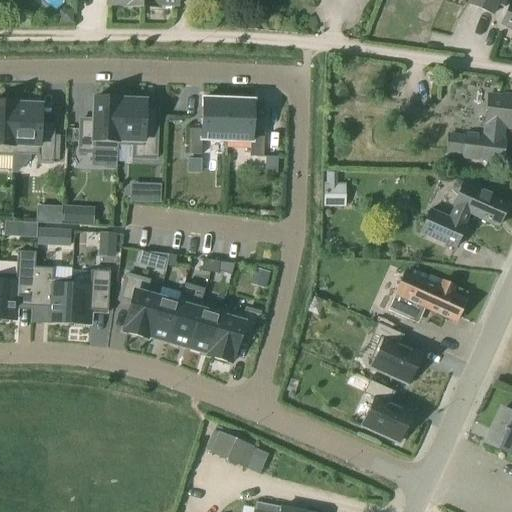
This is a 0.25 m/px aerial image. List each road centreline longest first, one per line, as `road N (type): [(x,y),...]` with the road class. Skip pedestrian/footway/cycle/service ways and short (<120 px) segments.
road 1 (residential): [(253,414),(294,244),(296,87),(270,74),(0,69)]
road 2 (track): [(0,37),(281,41),(511,73)]
road 3 (residential): [(0,357),(116,365),(253,414)]
road 4 (residential): [(423,487),(511,287)]
road 5 (residential): [(253,414),(423,487)]
